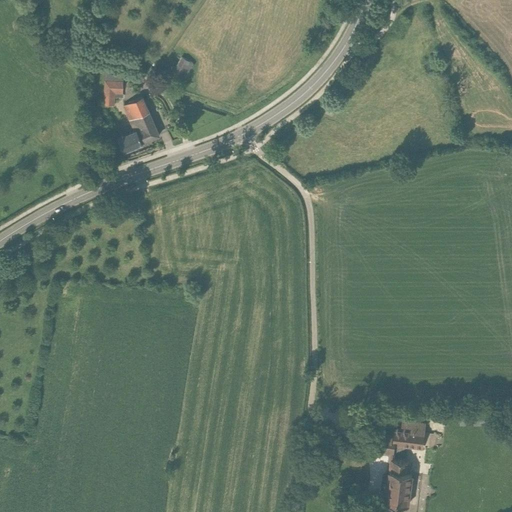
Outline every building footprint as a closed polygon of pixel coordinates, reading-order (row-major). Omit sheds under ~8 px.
[(187,76),(195,62),(183,55),(175,70),(187,76)] [(123,94),(123,81),(105,80),(104,105),(114,105),(115,98),(121,98),(122,94),(123,94)] [(138,116),(149,111),(142,96),(134,100),(136,107),(135,108),(138,115),(138,116)] [(148,140),(138,116),(138,115),(135,108),(136,107),(134,100),(123,105),(133,130),(117,137),(124,151),(137,145),(143,142),(148,140)] [(138,116),(148,140),(159,135),(149,111),(138,116)] [(402,420),(401,430),(396,429),(396,428),(395,428),(394,436),(381,434),(381,433),(380,433),(378,452),(392,453),(394,444),(421,448),(423,432),(421,432),(423,423),(402,420)] [(391,459),(387,492),(383,492),(382,503),(397,504),(396,508),(404,509),(405,505),(408,506),(409,490),(413,490),(415,479),(411,479),(411,474),(413,474),(413,473),(411,473),(412,469),(408,469),(409,462),(403,461),(403,460),(399,460),(391,459)]
